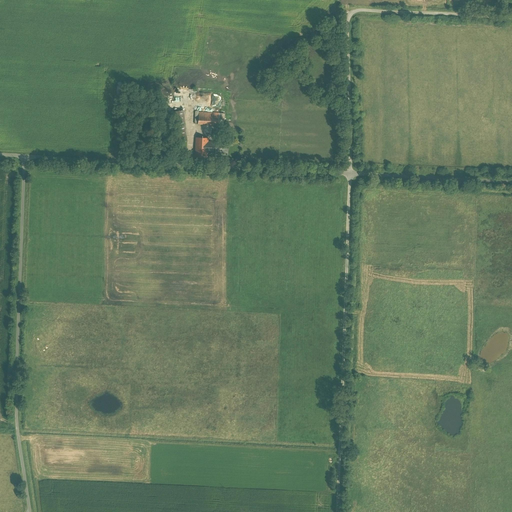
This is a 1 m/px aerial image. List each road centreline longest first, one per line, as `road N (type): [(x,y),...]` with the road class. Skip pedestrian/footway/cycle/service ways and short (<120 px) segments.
road 1 (track): [(337,511),(346,19),(360,10),(511,17)]
road 2 (unclassified): [(511,181),(25,156)]
road 3 (unclassified): [(25,156),(16,396),(29,511)]
